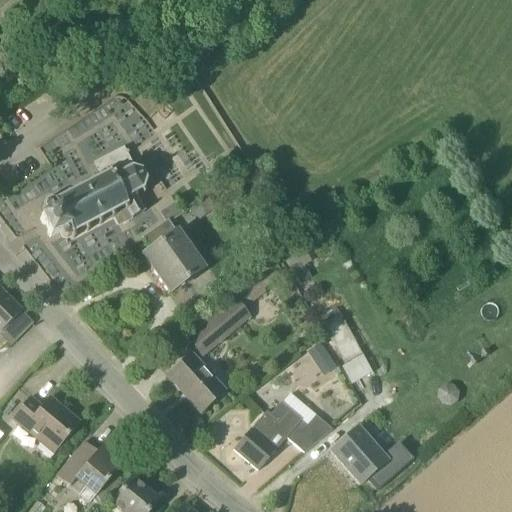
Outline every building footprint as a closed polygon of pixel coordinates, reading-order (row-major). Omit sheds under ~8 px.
[(172,114),(200,166),(234,147),(197,79),(167,96),(176,112),(172,114)] [(138,173),(131,171),(131,167),(122,151),(94,165),(102,179),(95,182),(93,179),(91,180),(93,183),(82,189),(80,185),(79,186),(80,190),(69,196),(68,192),(66,193),(68,197),(55,203),(54,201),(53,202),(50,201),(49,199),(48,199),(48,201),(45,203),(44,202),(43,203),(44,204),(43,208),(41,208),(41,209),(43,209),(47,216),(39,220),(43,228),(49,239),(60,233),(63,238),(66,239),(71,236),(73,240),(74,239),(73,235),(84,229),(86,233),(88,232),(86,228),(97,222),(99,226),(101,224),(111,218),(112,219),(114,218),(118,226),(131,220),(131,219),(142,214),(143,213),(143,212),(134,196),(140,193),(143,195),(145,194),(142,191),(144,184),(148,183),(147,181),(143,182),(140,175),(142,172),(141,170),(138,173)] [(206,199),(194,207),(202,219),(214,210),(206,199)] [(181,213),(174,204),(160,214),(166,223),(181,213)] [(142,241),(143,242),(151,253),(142,259),(168,296),(201,273),(166,223),(142,241)] [(304,268),(291,274),(298,287),(311,281),(304,268)] [(9,347),(32,324),(0,292),(0,350),(1,351),(8,344),(9,347)] [(250,320),(243,311),(234,301),(209,321),(199,309),(176,328),(201,360),(219,345),(250,320)] [(327,334),(332,343),(345,366),(361,357),(336,310),(319,319),(327,334)] [(319,345),(305,354),(314,368),(328,359),(319,345)] [(200,415),(214,402),(224,393),(191,356),(166,379),(200,415)] [(41,409),(29,399),(11,420),(54,455),(79,425),(48,400),(41,409)] [(333,432),(298,404),(290,413),(281,405),(270,418),(265,414),(233,452),(257,473),(287,440),(297,449),(305,455),(333,432)] [(376,490),(394,474),(385,464),(357,430),(330,454),(359,487),(367,480),(376,490)] [(96,498),(117,472),(107,464),(113,457),(102,447),(81,472),(69,462),(55,478),(68,490),(75,481),(96,498)] [(119,511),(149,511),(157,502),(131,480),(111,505),(119,511)]
